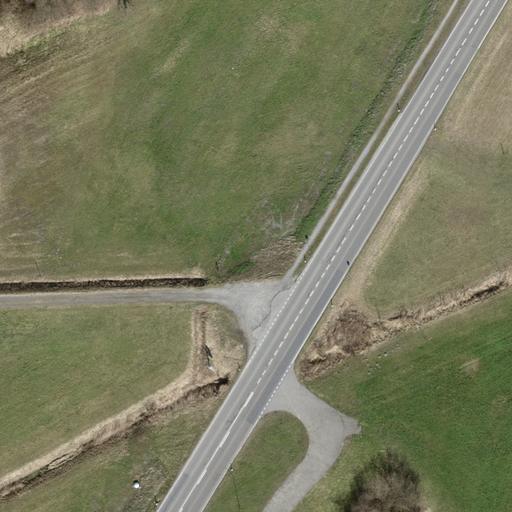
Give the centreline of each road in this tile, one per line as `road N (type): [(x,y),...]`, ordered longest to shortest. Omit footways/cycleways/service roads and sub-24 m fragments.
road 1 (secondary): [(490,0),(301,311)]
road 2 (track): [(274,300),(0,301)]
road 3 (secondary): [(180,511),(301,311)]
